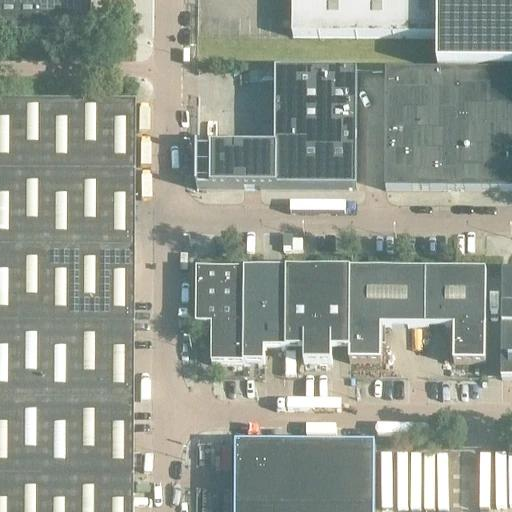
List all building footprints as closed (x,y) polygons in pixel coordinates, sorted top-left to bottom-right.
[(0,0),(0,31),(83,32),(83,0),(0,0)] [(292,0),(292,39),(438,40),(438,0),(292,0)] [(357,113),(357,74),(276,73),(276,112),(357,113)] [(456,108),(456,74),(386,74),(385,107),(456,108)] [(511,108),(511,74),(456,74),(456,108),(511,108)] [(0,250),(133,252),(134,105),(0,104),(0,250)] [(456,141),(456,108),(385,107),(385,140),(456,141)] [(511,141),(511,108),(456,108),(456,141),(511,141)] [(357,151),(357,113),(276,112),(275,151),(357,151)] [(455,192),(456,141),(385,140),(385,192),(455,192)] [(511,192),(511,141),(456,141),(455,192),(511,192)] [(357,192),(357,151),(275,151),(197,150),(197,191),(357,192)] [(0,326),(132,328),(133,252),(0,250),(0,326)] [(244,367),(244,272),(196,272),(196,328),(212,328),(212,367),(244,367)] [(288,353),(288,273),(244,272),(244,367),(265,367),(265,353),(288,353)] [(350,353),(350,273),(288,273),(288,353),(304,353),(304,367),(332,367),(332,353),(350,353)] [(426,330),(426,273),(350,273),(350,353),(350,365),(382,365),(382,329),(426,330)] [(486,366),(486,274),(426,273),(426,330),(454,330),(454,366),(486,366)] [(511,381),(511,273),(502,274),(501,381),(511,381)] [(0,402),(132,404),(132,328),(0,326),(0,402)] [(0,479),(131,480),(132,404),(0,402),(0,479)] [(374,511),(375,450),(375,449),(236,448),(235,511),(374,511)] [(423,511),(424,472),(381,472),(380,511),(423,511)] [(0,511),(131,511),(131,485),(131,480),(0,479),(0,511)]
